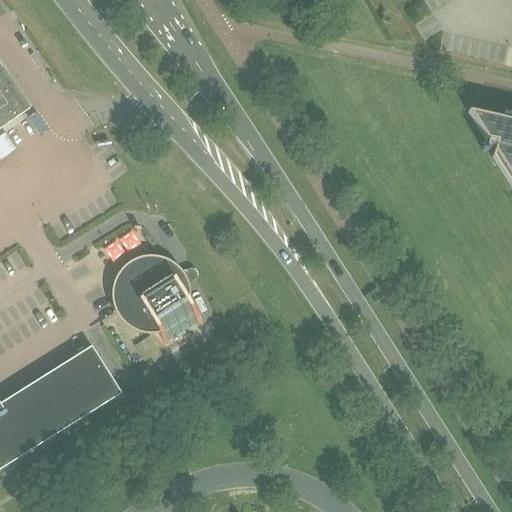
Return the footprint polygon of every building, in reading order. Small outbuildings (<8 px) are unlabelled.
[(0,128),(29,109),(0,66),(0,128)] [(492,158),(511,190),(511,124),(468,115),(485,142),(495,144),(492,158)] [(5,134),(0,136),(0,160),(16,150),(5,134)] [(142,266),(141,262),(134,265),(135,269),(131,271),(127,274),(125,277),(122,281),(120,285),(119,289),(118,293),(118,298),(118,302),(119,307),(121,311),(123,314),(126,318),(129,321),(132,324),(136,326),(140,327),(145,328),(149,329),(154,329),(165,345),(167,344),(167,343),(197,324),(197,325),(200,323),(181,293),(182,293),(181,288),(179,284),(177,280),(174,277),(171,273),(168,271),(164,268),(160,267),(156,266),(151,265),(147,265),(142,266)] [(153,361),(165,354),(153,335),(135,347),(144,361),(150,357),(153,361)] [(0,471),(121,396),(91,348),(0,405),(0,471)] [(66,447),(72,457),(85,449),(78,440),(66,447)] [(31,467),(19,475),(24,484),(37,476),(31,467)]
